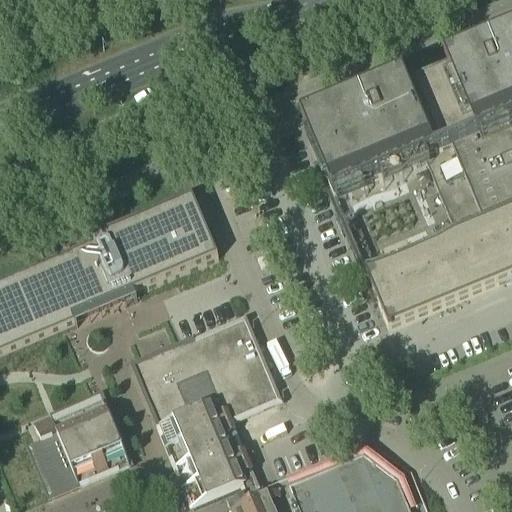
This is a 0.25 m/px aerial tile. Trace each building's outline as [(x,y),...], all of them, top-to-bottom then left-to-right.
[(511,62),(451,88),(311,147),(336,207),(427,168),(456,237),(365,275),(390,335),(511,283),(511,136),(511,133),(511,132),(511,62)] [(0,363),(137,307),(134,300),(219,265),(195,204),(196,204),(195,202),(87,247),(90,254),(0,291),(0,363)] [(264,259),(257,263),(261,272),(268,269),(264,259)] [(184,352),(134,373),(159,434),(191,511),(194,511),(243,492),(238,480),(251,474),(243,453),(229,459),(218,433),(277,407),(243,326),(184,352)] [(40,447),(26,453),(49,504),(129,470),(120,450),(100,402),(50,423),(50,422),(32,429),(33,430),(40,447)] [(228,511),(414,511),(417,511),(405,482),(366,453),(244,505),(242,501),(227,507),(228,511)]
